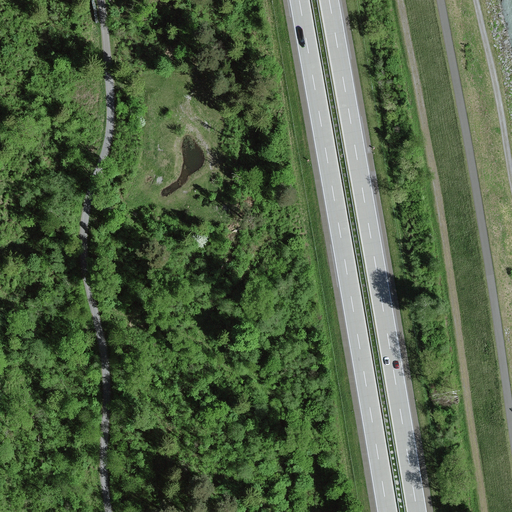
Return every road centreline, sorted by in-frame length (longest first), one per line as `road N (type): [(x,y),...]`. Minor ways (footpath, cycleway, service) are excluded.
road 1 (motorway): [(298,0),(386,511)]
road 2 (motorway): [(415,511),(327,0)]
road 3 (track): [(483,511),(399,0)]
road 4 (track): [(100,0),(108,136),(83,246),(104,366),(108,511)]
road 5 (track): [(440,0),(511,428)]
road 6 (track): [(511,199),(475,0)]
